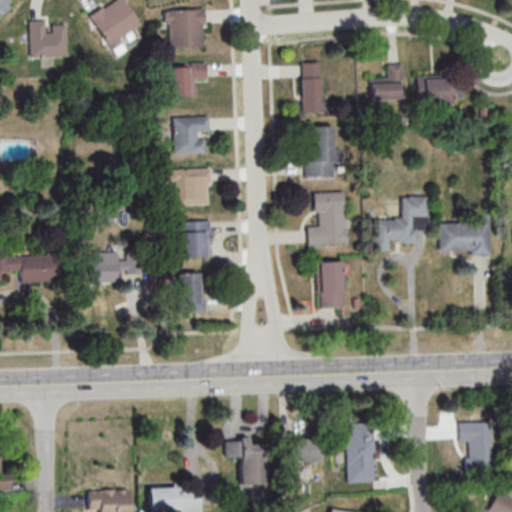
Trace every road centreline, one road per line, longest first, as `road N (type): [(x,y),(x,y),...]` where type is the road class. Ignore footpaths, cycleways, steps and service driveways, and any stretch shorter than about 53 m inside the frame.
road 1 (secondary): [(511,366),(0,385)]
road 2 (residential): [(261,375),(248,0)]
road 3 (residential): [(511,76),(475,32),(444,22),(251,27)]
road 4 (residential): [(425,511),(416,370)]
road 5 (residential): [(45,511),(44,384)]
